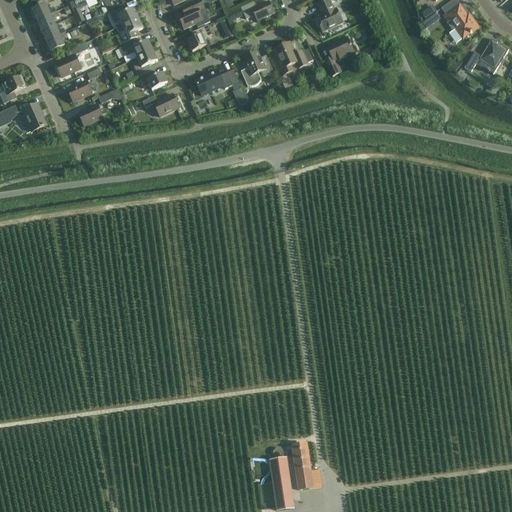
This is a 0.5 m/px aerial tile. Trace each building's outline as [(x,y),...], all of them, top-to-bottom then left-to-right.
[(322,17),(316,19),(323,34),(343,25),(336,10),(335,11),(330,0),(317,6),(322,17)] [(200,1),(186,7),(182,9),(184,15),(178,17),(184,31),(196,25),(198,29),(210,23),(204,11),(205,11),(200,1)] [(233,2),(226,6),(229,11),(235,7),(233,2)] [(246,21),(254,17),(257,23),(275,14),(269,2),(257,8),(255,3),(241,9),(246,21)] [(37,22),(56,13),(54,9),(49,11),(46,5),(31,12),(34,19),(36,19),(37,22)] [(443,18),(453,31),(455,29),(463,40),(464,40),(466,40),(470,37),(470,35),(479,29),(469,15),(466,17),(464,14),(465,13),(460,6),(443,18)] [(120,21),(123,27),(139,20),(134,10),(125,14),(123,8),(110,14),(114,24),(120,21)] [(79,24),(85,21),(80,10),(74,13),(79,24)] [(427,10),(421,14),(425,20),(431,15),(427,10)] [(58,18),(56,13),(37,22),(39,25),(37,26),(40,33),(56,26),(53,20),(58,18)] [(436,14),(423,25),(427,30),(440,19),(436,14)] [(139,20),(123,27),(117,30),(124,45),(137,39),(134,34),(143,30),(139,20)] [(227,21),(220,24),(224,32),(230,29),(227,21)] [(47,43),(66,34),(64,30),(58,32),(56,26),(40,33),(43,40),(45,39),(47,43)] [(194,40),(188,42),(193,53),(207,47),(204,40),(213,36),(208,27),(191,34),(194,40)] [(68,38),(66,34),(47,43),(48,46),(46,47),(49,54),(65,47),(62,41),(68,38)] [(464,69),(471,73),(476,65),(493,76),(500,65),(499,64),(502,59),(504,59),(509,51),(502,47),(502,48),(497,45),(497,44),(491,40),(486,48),(487,49),(484,54),(483,54),(481,57),(474,53),(464,69)] [(135,53),(137,59),(153,52),(149,42),(140,46),(137,41),(125,46),(129,56),(135,53)] [(333,78),(342,74),(337,63),(355,54),(348,41),(328,50),(332,59),(325,62),(333,78)] [(89,51),(86,44),(74,50),(77,56),(89,51)] [(291,67),(297,64),(299,70),(308,66),(301,52),(295,55),(290,44),(275,51),(283,70),(281,70),(284,76),(293,72),(291,67)] [(158,62),(153,52),(137,59),(140,65),(134,68),(139,77),(151,71),(149,66),(158,62)] [(261,82),(262,82),(258,74),(262,73),(264,78),(274,74),(267,60),(262,62),(258,54),(240,62),(244,72),(241,73),(248,88),(250,88),(252,88),(254,88),(256,87),(258,86),(259,85),(260,83),(261,82)] [(81,70),(75,57),(56,65),(62,79),(81,70)] [(459,62),(453,69),(456,72),(462,65),(459,62)] [(99,70),(88,75),(90,81),(102,76),(99,70)] [(208,75),(209,76),(196,82),(203,97),(224,88),(225,90),(233,87),(227,74),(220,77),(217,71),(208,75)] [(144,88),(149,86),(152,92),(168,84),(163,74),(154,78),(152,73),(139,79),(144,88)] [(6,93),(0,95),(0,97),(3,105),(16,99),(14,94),(25,88),(20,77),(2,85),(6,93)] [(86,82),(68,91),(74,104),(92,96),(86,82)] [(280,84),(270,88),(273,95),(283,91),(280,84)] [(242,88),(234,92),(241,106),(248,102),(242,88)] [(119,90),(99,99),(101,105),(113,100),(123,100),(119,90)] [(180,109),(173,96),(158,103),(155,97),(143,103),(146,109),(154,105),(161,118),(180,109)] [(37,105),(21,112),(31,133),(46,126),(40,114),(41,114),(37,105)] [(97,106),(79,115),(85,128),(103,120),(97,106)] [(15,107),(3,112),(0,113),(0,124),(1,124),(0,121),(0,120),(6,118),(6,119),(18,114),(15,107)] [(307,445),(292,447),(299,492),(322,489),(320,472),(311,473),(307,445)] [(286,460),(270,462),(278,511),(294,509),(293,502),(286,460)]
